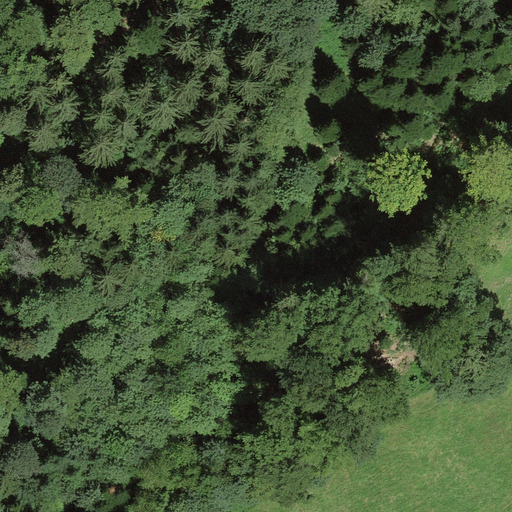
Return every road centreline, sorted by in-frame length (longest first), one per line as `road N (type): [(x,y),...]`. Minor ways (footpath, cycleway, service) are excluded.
road 1 (track): [(64,511),(99,483),(261,399),(366,330)]
road 2 (track): [(0,94),(171,0)]
